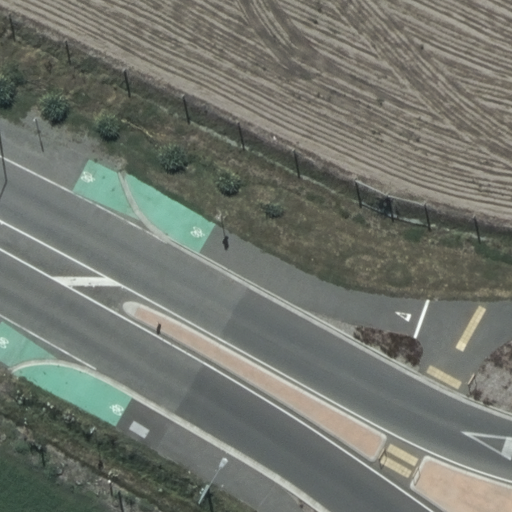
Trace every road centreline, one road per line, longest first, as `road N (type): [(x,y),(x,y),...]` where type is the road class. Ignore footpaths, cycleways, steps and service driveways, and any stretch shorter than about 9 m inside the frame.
road 1 (secondary): [(26,252),(201,292),(421,415),(511,452)]
road 2 (secondary): [(380,511),(155,369),(26,252)]
